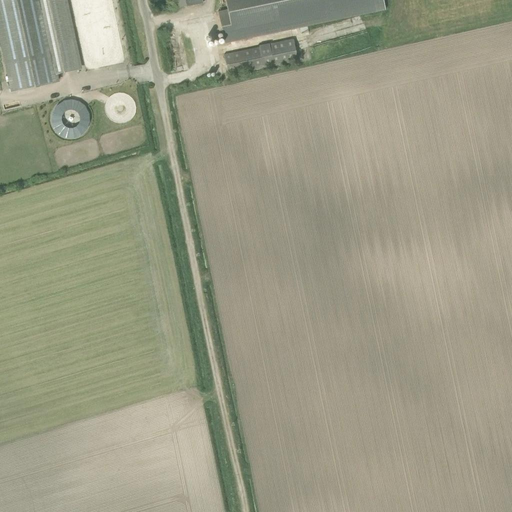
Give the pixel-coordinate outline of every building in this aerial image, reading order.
[(69,22),(64,0),(0,0),(0,33),(12,92),(57,82),(55,74),(79,69),(71,29),(67,30),(65,23),(69,22)] [(202,3),(201,0),(175,0),(177,8),(202,3)] [(376,12),(373,0),(224,0),(227,10),(217,12),(224,43),(376,12)] [(228,75),(297,60),(293,39),(258,46),(259,47),(223,55),(228,75)] [(53,101),(52,136),(84,138),(86,102),(53,101)]
